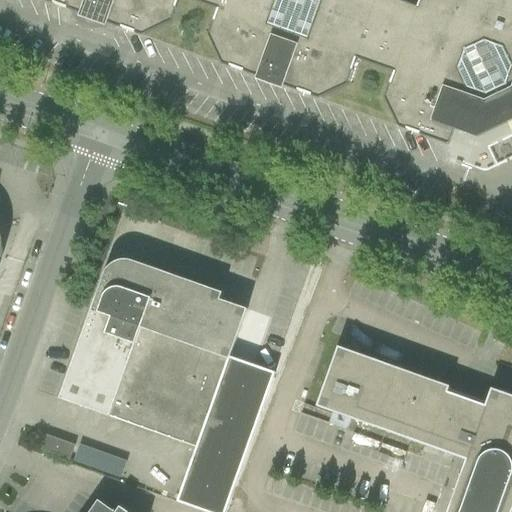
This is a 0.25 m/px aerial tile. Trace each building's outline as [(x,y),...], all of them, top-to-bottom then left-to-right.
[(511,0),(44,0),(46,3),(80,15),(107,24),(142,37),(171,23),(178,0),(191,0),(218,10),(209,37),(222,65),(318,100),(347,86),(356,59),(394,73),(385,100),(398,128),(425,138),(448,146),(453,133),(476,141),(511,123),(511,0)] [(103,277),(59,400),(196,449),(177,503),(201,511),(225,511),(275,375),(230,359),(247,311),(219,301),(221,294),(132,263),(131,262),(130,262),(129,262),(128,262),(127,261),(126,261),(125,261),(124,261),(122,261),(121,261),(120,262),(119,262),(118,262),(117,262),(116,263),(115,263),(114,264),(113,265),(112,265),(111,266),(110,267),(109,267),(108,268),(107,269),(106,270),(106,271),(105,272),(105,273),(104,274),(104,275),(103,276),(103,277)] [(328,376),(316,408),(333,414),(350,420),(465,461),(447,511),(511,511),(511,397),(490,390),(485,404),(474,400),(474,399),(474,398),(474,397),(474,396),(473,395),(473,394),(472,393),(471,392),(470,392),(470,391),(469,391),(468,391),(467,391),(466,391),(465,391),(464,391),(463,391),(463,392),(462,392),(461,393),(461,394),(460,394),(460,395),(448,391),(449,388),(337,348),(334,357),(328,376)] [(41,451),(69,461),(75,446),(46,436),(41,451)] [(124,511),(120,508),(117,511),(111,511),(98,502),(90,511),(124,511)]
